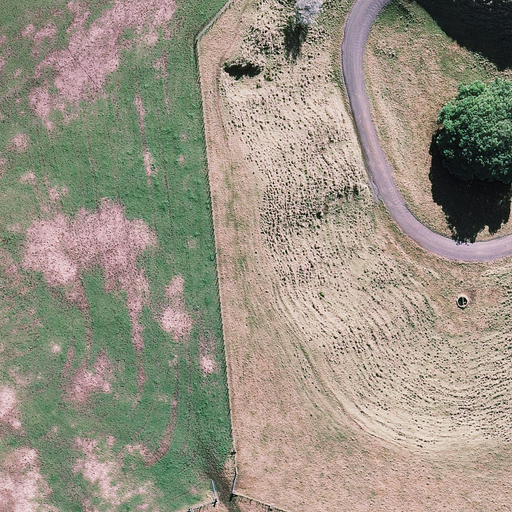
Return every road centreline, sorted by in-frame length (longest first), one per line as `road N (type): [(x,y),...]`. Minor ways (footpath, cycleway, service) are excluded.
road 1 (track): [(376,0),(356,56),(387,171),(420,226),(448,246),(487,252),(511,241)]
road 2 (track): [(227,511),(166,433),(86,371),(0,328)]
